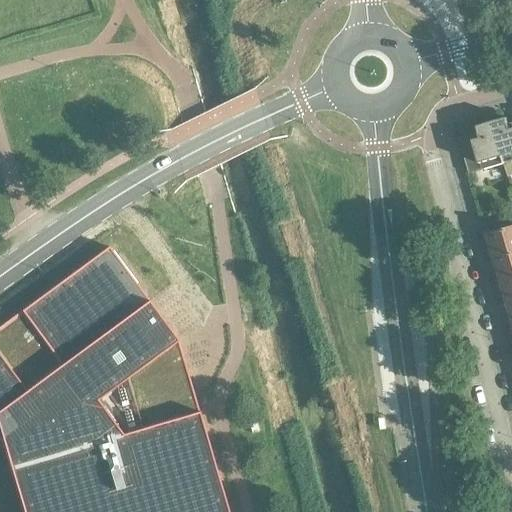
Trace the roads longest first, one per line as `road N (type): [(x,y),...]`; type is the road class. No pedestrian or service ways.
road 1 (residential): [(511,441),(431,144),(446,108),(511,90)]
road 2 (tertiary): [(428,511),(374,109)]
road 3 (tertiary): [(0,280),(179,161),(337,86)]
